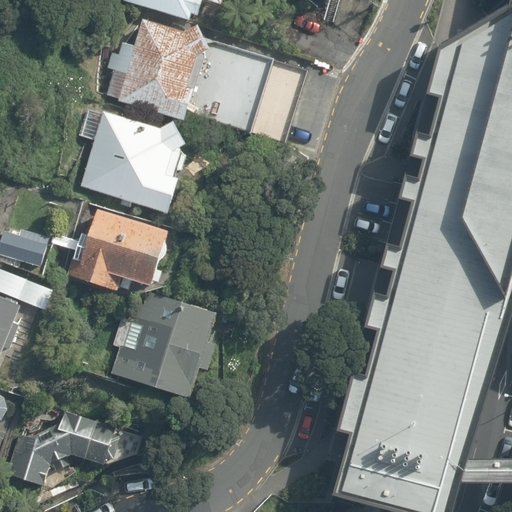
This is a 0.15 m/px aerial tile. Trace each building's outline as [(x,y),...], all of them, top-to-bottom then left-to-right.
[(227,0),(131,0),(195,21),(197,14),(203,17),(206,0),(210,0),(226,5),(227,0)] [(511,0),(509,0),(508,6),(487,17),(438,46),(425,95),(440,99),(429,137),(417,133),(410,158),(423,161),(418,179),(405,176),(402,186),(399,200),(411,204),(399,248),(387,244),(381,265),(380,269),(394,273),(387,297),(373,293),(364,329),(377,332),(366,376),(352,373),(337,432),(349,436),(332,496),(397,511),(453,511),(459,491),(469,456),(507,330),(511,315),(511,0)] [(192,33),(149,20),(141,44),(129,43),(113,95),(190,122),(195,112),(218,44),(205,27),(192,33)] [(310,73),(218,44),(195,112),(287,146),(310,73)] [(166,129),(110,110),(85,186),(172,214),(185,180),(178,178),(187,149),(192,144),(180,121),(166,129)] [(175,230),(92,206),(73,276),(123,291),(132,281),(160,288),(175,230)] [(54,236),(7,222),(0,249),(0,255),(45,267),(54,236)] [(0,366),(29,302),(0,291),(0,366)] [(219,313),(140,291),(117,374),(195,396),(219,313)] [(0,394),(0,437),(14,411),(13,399),(0,394)] [(126,427),(85,416),(37,437),(27,435),(16,472),(57,488),(63,470),(91,457),(115,462),(126,427)]
